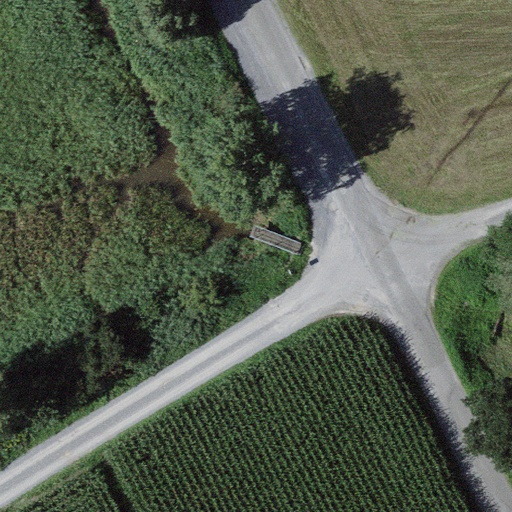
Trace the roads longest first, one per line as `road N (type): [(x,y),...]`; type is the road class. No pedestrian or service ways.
road 1 (track): [(0,486),(382,248),(511,209)]
road 2 (unclassified): [(256,0),(509,511)]
